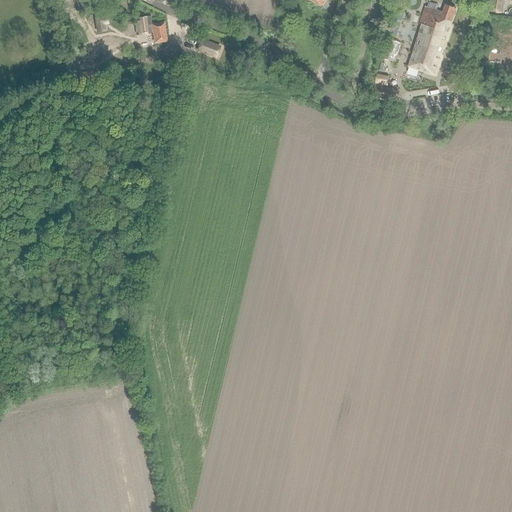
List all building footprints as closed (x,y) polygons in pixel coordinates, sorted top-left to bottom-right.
[(504,0),(492,0),(491,8),(502,10),(504,0)] [(407,66),(436,75),(452,26),(456,8),(445,5),(442,12),(425,7),(419,24),(420,24),(407,66)] [(399,10),(391,35),(396,37),(404,12),(399,10)] [(108,15),(94,18),(96,27),(105,25),(109,24),(108,15)] [(135,23),(137,36),(153,33),(155,43),(167,41),(164,23),(152,25),(150,16),(139,18),(139,22),(135,23)] [(391,39),(385,57),(395,60),(401,42),(391,39)] [(201,41),(198,50),(216,57),(219,47),(201,41)] [(106,54),(124,53),(123,42),(105,43),(106,54)] [(183,59),(178,58),(174,71),(180,72),(183,59)] [(386,74),(389,60),(384,59),(381,73),(386,74)] [(97,72),(79,73),(80,83),(98,82),(97,72)] [(373,97),(393,100),(395,90),(382,88),(383,84),(387,85),(389,77),(377,75),(375,83),(378,83),(378,87),(375,87),(373,97)]
